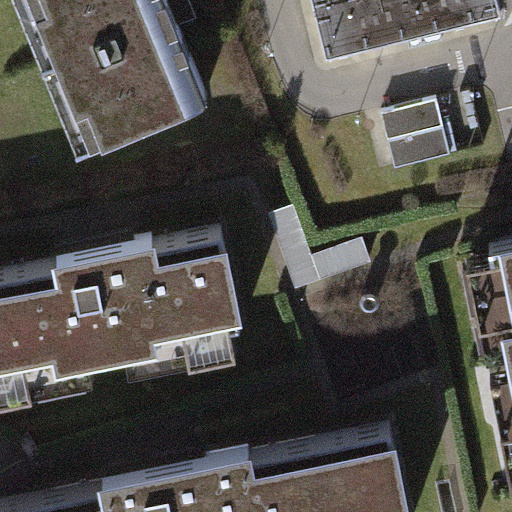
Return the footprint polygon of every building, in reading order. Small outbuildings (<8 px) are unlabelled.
[(197,97),(156,0),(30,0),(89,141),(197,97)] [(314,0),(330,57),(511,13),(511,10),(509,0),(314,0)] [(450,92),(392,99),(400,159),(458,152),(450,92)] [(0,368),(250,314),(228,216),(0,265),(0,368)] [(511,239),(471,247),(511,452),(511,239)] [(410,511),(393,425),(0,501),(0,511),(410,511)]
